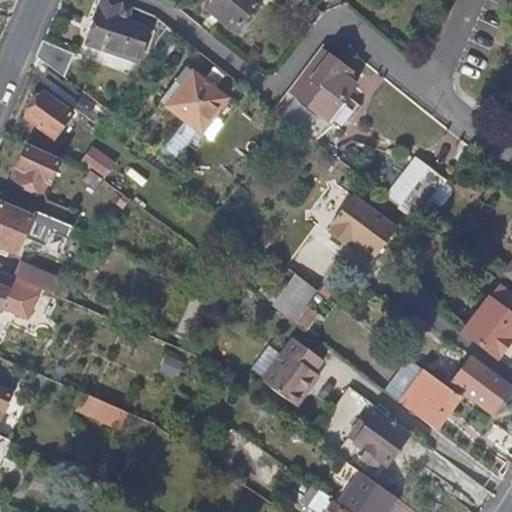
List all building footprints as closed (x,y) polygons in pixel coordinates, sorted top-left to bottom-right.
[(17,0),(0,0),(0,11),(11,13),(17,0)] [(131,9),(111,0),(103,0),(94,22),(91,21),(87,31),(91,32),(85,47),(104,54),(106,52),(139,65),(153,30),(127,19),(131,9)] [(215,0),(206,10),(233,33),(259,2),(257,0),(215,0)] [(320,15),(305,0),(279,0),(310,27),(320,15)] [(173,34),(164,28),(157,38),(158,39),(156,42),(162,47),(173,34)] [(71,57),(42,44),(35,57),(62,77),(71,57)] [(315,70),(307,80),(321,91),(308,108),(327,123),(354,87),(345,80),(349,75),(329,60),(326,63),(321,59),(314,67),(315,70)] [(198,135),(223,102),(183,71),(174,82),(181,88),(164,110),(198,135)] [(157,104),(164,110),(181,88),(174,82),(157,104)] [(43,96),(25,118),(54,140),(71,118),(43,96)] [(291,108),(281,101),(273,112),(282,119),(291,108)] [(128,110),(120,104),(111,115),(119,122),(128,110)] [(26,149),(12,179),(42,193),(46,185),(49,187),(59,164),(26,149)] [(94,150),(83,164),(104,180),(115,166),(94,150)] [(413,164),(387,199),(399,209),(426,173),(413,164)] [(426,173),(399,209),(416,223),(443,186),(426,173)] [(349,244),(359,253),(372,263),(395,232),(351,198),(330,227),(333,229),(327,236),(346,250),(347,249),(346,248),(349,244)] [(124,211),(130,204),(124,200),(118,207),(124,211)] [(37,216),(56,224),(62,211),(43,202),(37,216)] [(31,221),(0,207),(0,251),(14,258),(31,221)] [(357,256),(359,253),(349,244),(346,248),(347,249),(357,256)] [(16,282),(40,292),(46,279),(22,268),(16,282)] [(9,279),(0,274),(0,305),(6,293),(3,292),(9,279)] [(304,333),(317,317),(305,307),(316,293),(294,274),(269,304),(304,333)] [(511,302),(498,292),(489,304),(487,302),(461,335),(496,361),(511,372),(511,302)] [(170,350),(179,353),(182,346),(174,342),(170,350)] [(305,386),(313,377),(321,366),(291,343),(279,358),(267,350),(249,373),(261,382),(258,386),(294,412),(310,391),(305,386)] [(507,390),(469,362),(450,387),(489,416),(491,414),(495,417),(504,405),(499,402),(507,390)] [(401,408),(435,433),(459,400),(425,375),(401,408)] [(305,386),(310,391),(318,381),(313,377),(305,386)] [(0,418),(10,395),(0,390),(0,418)] [(93,414),(97,405),(86,400),(82,409),(93,414)] [(93,414),(82,409),(79,415),(116,432),(124,416),(97,405),(93,414)] [(362,426),(350,442),(387,468),(408,439),(377,417),(368,430),(362,426)] [(504,456),(511,445),(511,440),(494,426),(484,440),(504,456)] [(124,497),(150,458),(139,450),(134,458),(113,490),(124,497)] [(360,476),(339,507),(346,511),(390,511),(398,502),(360,476)] [(107,504),(113,490),(91,480),(84,493),(107,504)] [(342,511),(328,502),(325,506),(329,510),(327,511),(342,511)] [(398,502),(390,511),(397,511),(403,505),(398,502)]
